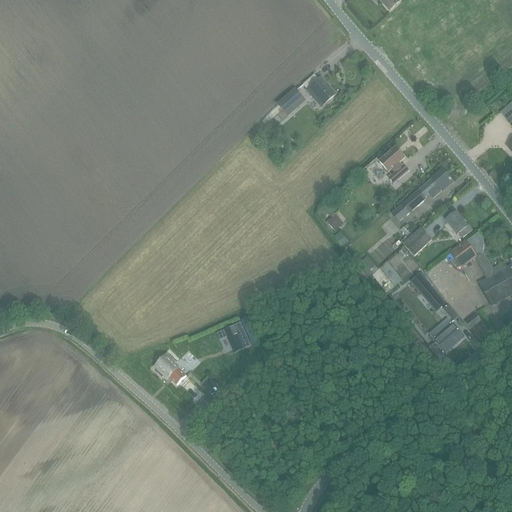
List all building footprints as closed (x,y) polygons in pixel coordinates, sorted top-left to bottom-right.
[(379,0),(389,12),(395,7),(396,7),(397,6),(396,6),(403,0),(379,0)] [(314,75),(307,82),(303,85),(308,90),(307,91),(321,108),(336,95),(321,79),(319,81),(314,75)] [(279,106),(286,114),(303,99),(296,92),(279,106)] [(400,164),(405,159),(395,148),(379,162),(392,176),(389,179),(394,185),(409,172),(404,166),(402,167),(400,164)] [(443,170),(435,177),(396,211),(403,219),(426,200),(425,198),(429,194),(433,199),(442,191),(443,192),(453,183),(443,170)] [(343,210),(333,219),(342,229),(352,221),(343,210)] [(457,213),(449,219),(446,222),(457,236),(459,234),(463,239),(473,231),(469,226),(468,227),(457,213)] [(403,246),(414,258),(432,241),(421,229),(403,246)] [(450,253),(457,262),(483,242),(478,234),(466,243),(465,242),(450,253)] [(511,265),(511,266),(506,270),(480,285),(492,307),(511,295),(511,259),(509,261),(511,265)] [(421,273),(414,279),(440,309),(447,304),(421,273)] [(449,305),(444,309),(454,321),(459,317),(449,305)] [(466,325),(471,330),(481,322),(477,316),(466,325)] [(241,324),(225,331),(232,346),(241,342),(244,350),(251,347),(241,324)] [(453,325),(435,341),(445,353),(464,337),(453,325)] [(199,366),(201,354),(193,353),(191,365),(199,366)] [(167,355),(155,367),(168,380),(170,379),(180,389),(189,380),(181,372),(184,369),(177,363),(176,364),(167,355)] [(207,378),(214,372),(206,362),(199,369),(207,378)] [(206,389),(213,382),(209,378),(202,385),(206,389)]
